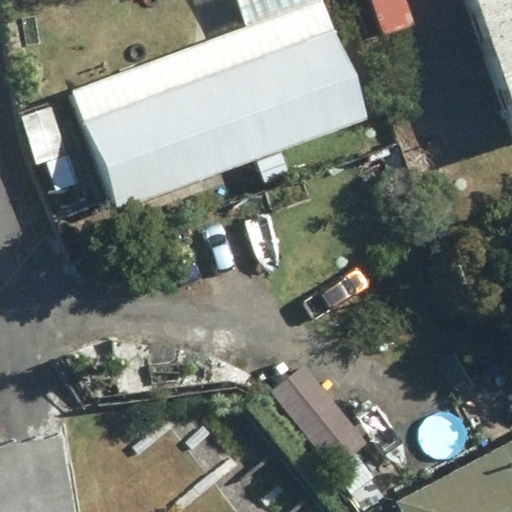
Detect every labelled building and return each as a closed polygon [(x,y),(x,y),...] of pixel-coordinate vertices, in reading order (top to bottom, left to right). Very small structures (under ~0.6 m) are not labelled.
[(228,0),(238,27),(65,91),(110,214),(251,162),(260,187),(286,177),(277,152),(361,121),(316,0),(228,0)] [(511,0),(462,0),(511,139),(511,0)] [(63,156),(46,105),(13,116),(39,193),(57,187),(48,161),(63,156)] [(450,162),(440,137),(412,148),(422,173),(450,162)] [(368,478),(349,454),(362,444),(298,364),(296,366),(291,360),(264,382),(269,387),(263,392),(359,511),(379,496),(365,480),(368,478)] [(511,511),(511,438),(390,502),(395,511),(511,511)]
